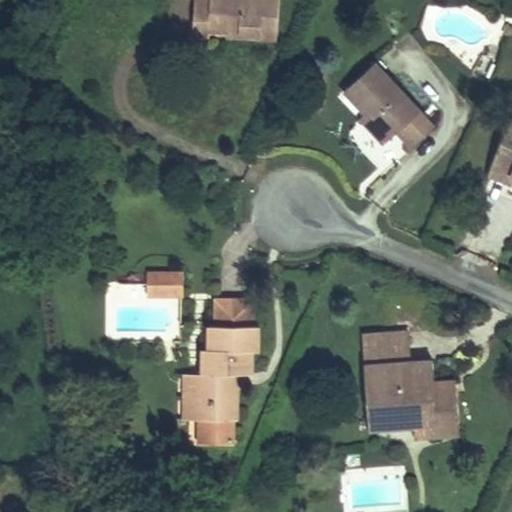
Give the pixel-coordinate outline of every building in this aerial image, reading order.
[(281,0),(208,0),(208,3),(196,3),(195,43),(263,44),(263,53),(280,54),(281,0)] [(396,135),(418,118),(378,67),(342,95),(361,120),(383,149),(398,137),(396,135)] [(428,131),(418,118),(396,135),(398,137),(407,148),(428,131)] [(372,157),(383,149),(361,120),(350,128),(372,157)] [(511,123),(489,171),(511,182),(511,123)] [(511,197),(511,182),(489,171),(482,186),(511,200),(511,197)] [(171,259),(143,260),(143,283),(172,283),(171,259)] [(204,289),(205,312),(244,311),(243,288),(204,289)] [(234,432),(233,361),(243,361),(243,336),(249,336),(248,311),(244,311),(205,312),(200,312),(201,338),(196,338),(196,361),(191,361),(192,433),(234,432)] [(358,351),(367,431),(415,426),(417,442),(418,453),(462,448),(455,390),(432,393),(430,373),(409,375),(405,345),(358,351)] [(415,426),(367,431),(369,448),(417,442),(415,426)]
